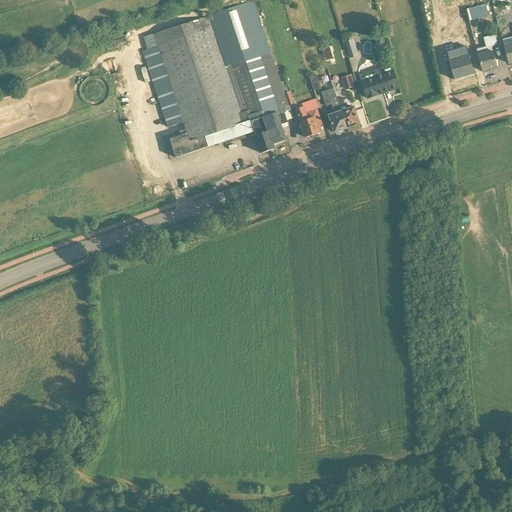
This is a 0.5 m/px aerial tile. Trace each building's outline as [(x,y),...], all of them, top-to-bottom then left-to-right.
[(216,14),(254,132),(261,154),(275,150),(273,145),(286,140),(277,115),(289,110),(253,2),(242,6),(240,0),(226,5),(228,10),(216,14)] [(485,5),(464,11),(468,22),(489,16),(485,5)] [(254,132),(216,14),(144,38),(148,50),(143,52),(166,121),(181,116),(187,134),(170,140),(176,159),(254,132)] [(476,50),(483,72),(497,68),(491,47),(497,46),(494,36),(483,39),(486,47),(476,50)] [(375,37),(375,47),(385,48),(385,37),(375,37)] [(511,37),(503,40),(509,65),(511,63),(511,37)] [(358,56),(353,40),(343,43),(348,59),(358,56)] [(351,75),(345,77),(349,89),(355,87),(351,75)] [(362,83),(367,99),(378,95),(377,93),(390,89),(385,75),(362,83)] [(316,76),(309,78),(314,92),(321,89),(316,76)] [(347,129),(338,101),(331,82),(326,84),(328,91),(321,93),(326,107),(332,105),(335,114),(329,117),(335,133),(347,129)] [(294,105),(290,92),(284,94),(288,106),(294,105)] [(343,99),(338,101),(347,129),(359,124),(354,108),(347,111),(343,99)] [(319,116),(316,108),(305,112),(304,107),(296,110),(306,138),(319,134),(318,129),(323,127),(319,116)]
